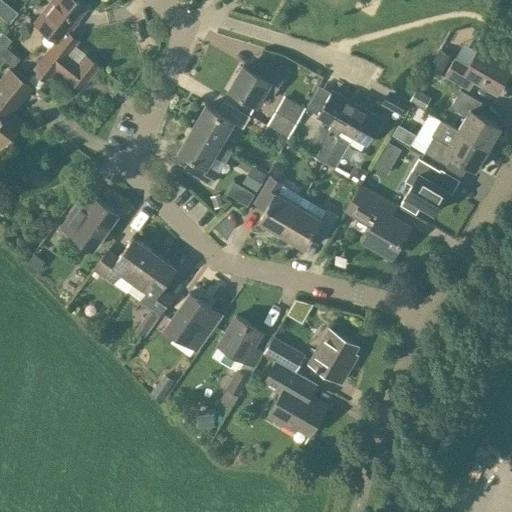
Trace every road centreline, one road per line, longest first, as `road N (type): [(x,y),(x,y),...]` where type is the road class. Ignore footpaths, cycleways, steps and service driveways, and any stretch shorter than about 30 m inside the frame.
road 1 (residential): [(425,313),(231,265),(212,256),(137,179),(132,163),(190,26)]
road 2 (unclassified): [(358,511),(425,313)]
road 3 (residential): [(190,26),(206,18),(366,77)]
road 4 (unclassified): [(425,313),(511,169)]
